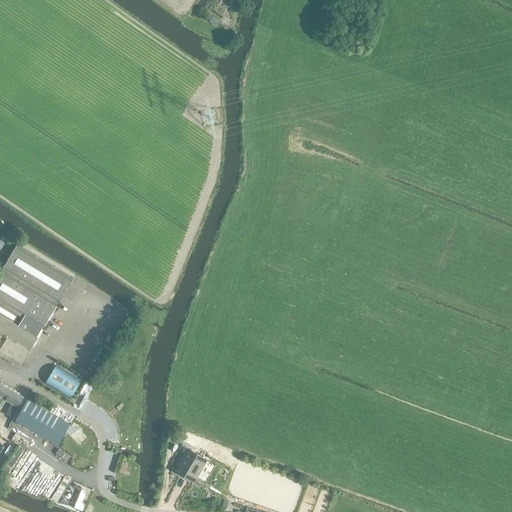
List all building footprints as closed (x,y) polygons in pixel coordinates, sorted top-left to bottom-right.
[(220,21),(213,15),(208,21),(216,27),(220,21)] [(0,356),(19,368),(73,278),(17,244),(0,271),(0,356)] [(56,365),(44,384),(70,399),(82,380),(56,365)] [(0,396),(11,403),(6,412),(13,416),(24,398),(23,398),(0,384),(0,396)] [(27,400),(15,421),(49,441),(57,445),(58,446),(59,445),(63,438),(64,435),(70,424),(27,400)] [(80,443),(87,436),(79,428),(71,435),(80,443)] [(7,465),(12,468),(23,451),(18,448),(7,465)] [(70,457),(59,450),(56,454),(67,461),(70,457)] [(193,482),(205,461),(188,451),(179,466),(181,467),(178,473),(193,482)]
